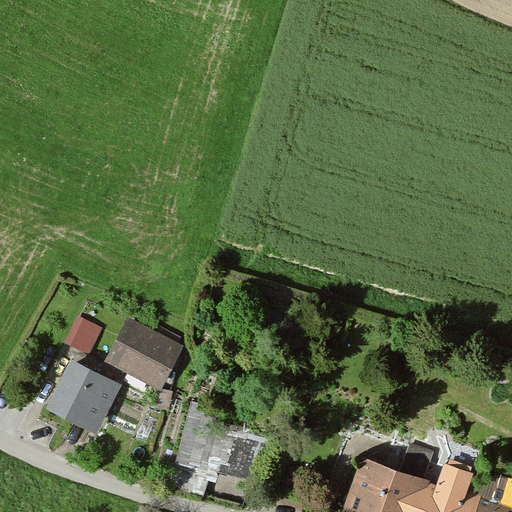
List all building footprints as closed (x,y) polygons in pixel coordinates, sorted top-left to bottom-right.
[(64,344),(89,356),(102,328),(77,316),(64,344)] [(104,364),(164,391),(185,345),(125,318),(104,364)] [(45,415),(97,438),(120,388),(68,365),(45,415)] [(264,421),(191,402),(173,470),(212,480),(214,471),(249,480),(264,421)] [(344,511),(511,511),(511,489),(442,467),(436,485),(361,461),(344,511)]
